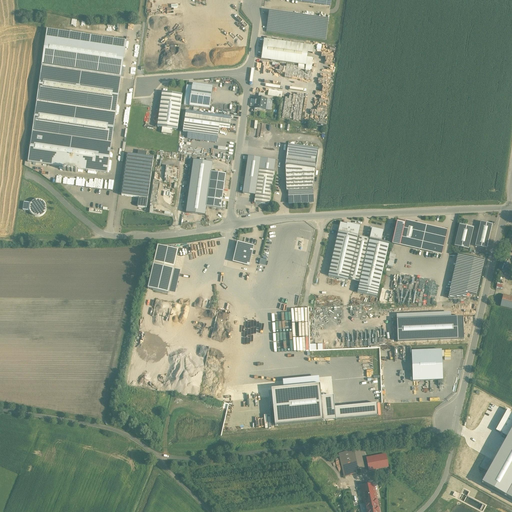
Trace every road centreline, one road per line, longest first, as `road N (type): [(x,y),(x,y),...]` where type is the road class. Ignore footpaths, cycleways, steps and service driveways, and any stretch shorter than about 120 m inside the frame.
road 1 (unclassified): [(147,449),(205,455),(456,431)]
road 2 (residential): [(508,209),(227,226)]
road 3 (residential): [(456,431),(508,209)]
road 4 (residential): [(227,226),(108,235),(28,174)]
road 5 (residential): [(227,226),(249,72)]
road 6 (unclassified): [(0,408),(108,427),(147,449)]
